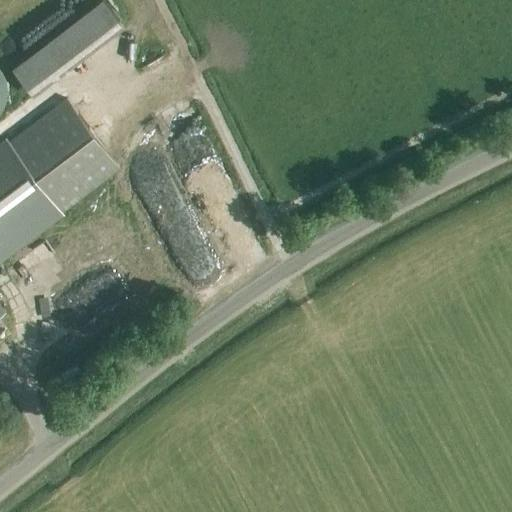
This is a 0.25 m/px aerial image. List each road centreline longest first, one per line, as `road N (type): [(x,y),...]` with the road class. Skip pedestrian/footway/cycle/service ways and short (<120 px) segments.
road 1 (tertiary): [(0,487),(269,280),(511,147)]
road 2 (track): [(271,217),(511,94)]
